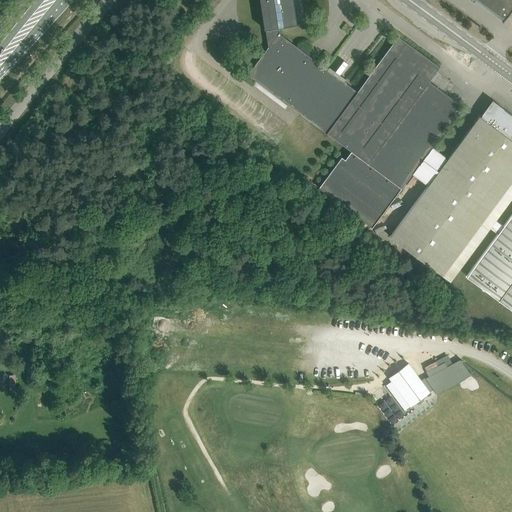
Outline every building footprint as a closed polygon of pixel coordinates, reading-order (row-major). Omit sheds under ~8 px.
[(297,24),(293,0),(260,0),(264,29),(265,29),(267,44),(269,45),(278,33),(277,27),(297,24)] [(511,0),(479,0),(504,18),(502,21),(503,22),(511,9),(511,0)] [(420,177),(439,153),(431,147),(462,106),(429,81),(440,67),(398,36),(357,91),(278,33),(269,45),(248,74),(351,150),(345,159),(341,156),(318,187),(372,227),(413,172),(420,177)] [(450,281),(490,227),(495,220),(511,196),(511,114),(492,99),(481,114),(482,114),(481,116),(479,115),(447,159),(439,153),(420,177),(428,184),(390,236),(450,281)] [(499,299),(511,281),(511,213),(503,226),(495,220),(490,227),(497,233),(466,275),(499,299)] [(511,308),(511,281),(499,299),(511,308)] [(444,362),(434,368),(436,372),(447,367),(444,362)] [(389,377),(410,406),(429,392),(408,363),(389,377)]
